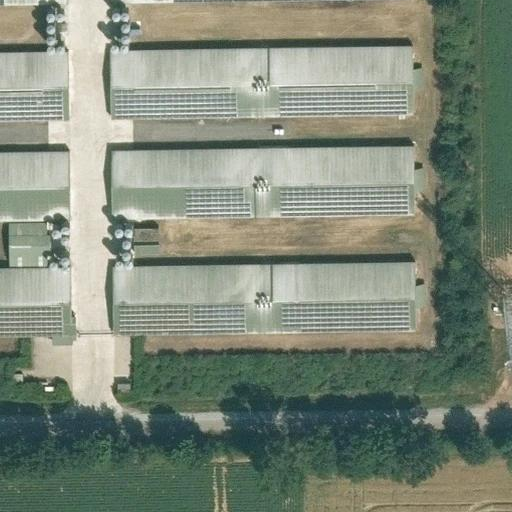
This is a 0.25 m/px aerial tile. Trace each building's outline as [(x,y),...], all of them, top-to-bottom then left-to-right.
[(421,111),(420,42),(118,47),(119,113),(210,111),(210,95),(231,95),(230,83),(375,80),(376,112),(421,111)] [(74,113),(73,46),(0,47),(0,83),(40,83),(41,114),(74,113)] [(420,211),(420,144),(120,144),(120,213),(252,213),(253,182),(344,182),(344,187),(353,187),(353,201),(330,201),(330,211),(420,211)] [(78,180),(77,145),(0,146),(0,181),(21,181),(22,193),(28,203),(28,209),(37,209),(37,195),(57,195),(57,179),(64,190),(63,180),(78,180)] [(17,218),(17,261),(57,261),(56,218),(17,218)] [(422,319),(421,259),(121,262),(122,330),(244,329),(244,306),(256,305),(256,296),(348,296),(349,320),(422,319)] [(81,339),(80,261),(0,263),(0,331),(58,330),(59,339),(81,339)]
